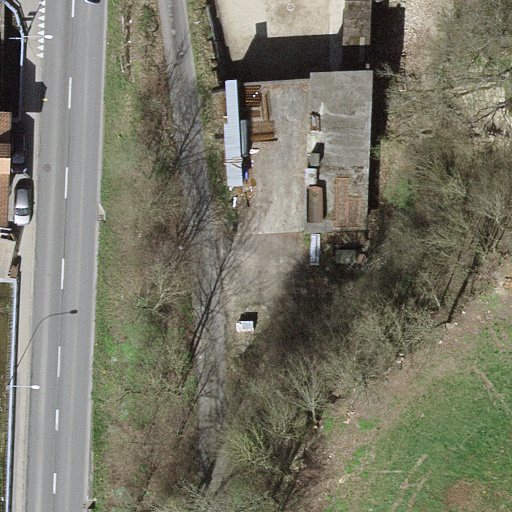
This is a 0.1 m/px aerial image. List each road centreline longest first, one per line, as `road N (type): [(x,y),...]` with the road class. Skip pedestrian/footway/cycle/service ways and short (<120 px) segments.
road 1 (unclassified): [(226,511),(204,189),(177,0)]
road 2 (primary): [(53,511),(70,0)]
